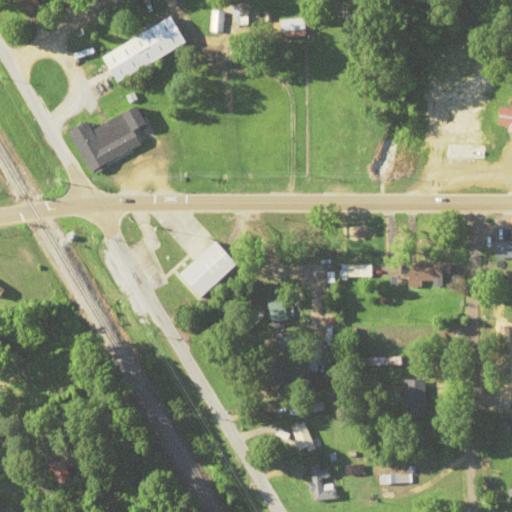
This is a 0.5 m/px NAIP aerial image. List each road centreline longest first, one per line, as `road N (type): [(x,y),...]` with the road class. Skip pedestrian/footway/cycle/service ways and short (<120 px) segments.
road 1 (residential): [(0,214),(226,198),(511,198)]
road 2 (residential): [(270,511),(94,203)]
road 3 (residential): [(450,387),(450,198)]
road 4 (residential): [(94,203),(0,40)]
road 5 (residential): [(14,64),(146,0)]
road 6 (residential): [(166,321),(226,198)]
